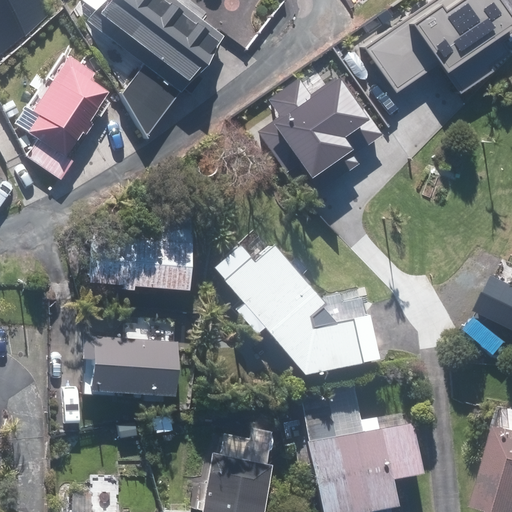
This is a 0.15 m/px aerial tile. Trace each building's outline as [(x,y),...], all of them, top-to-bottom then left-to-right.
[(11,0),(0,0),(0,5),(3,10),(0,11),(0,16),(11,36),(33,25),(19,0),(13,3),(11,0)] [(164,0),(77,0),(76,3),(88,12),(79,23),(136,68),(112,100),(135,142),(215,40),(164,0)] [(435,0),(366,47),(398,93),(440,64),(461,96),(497,71),(482,48),(511,27),(511,16),(500,0),(435,0)] [(7,127),(29,143),(17,159),(52,184),(65,165),(55,158),(70,137),(75,141),(84,129),(79,126),(87,115),(93,119),(102,106),(96,102),(101,96),(83,83),(87,78),(61,60),(23,114),(19,111),(7,127)] [(280,118),(258,133),(297,189),(333,164),(341,176),(361,163),(355,154),(380,136),(339,76),(311,95),(300,79),(268,100),(280,118)] [(75,288),(110,290),(110,295),(119,295),(119,291),(175,295),(179,249),(184,249),(187,208),(145,205),(142,245),(79,240),(75,288)] [(234,306),(228,311),(246,333),(254,326),(294,374),(350,364),(343,322),(302,328),(301,319),(315,307),(267,247),(247,264),(244,260),(235,249),(209,270),(218,281),(216,282),(234,306)] [(511,345),(511,344),(483,317),(470,330),(500,358),(511,345)] [(166,345),(71,339),(70,363),(78,364),(76,395),(162,401),(166,345)] [(386,511),(383,484),(410,480),(403,423),(354,430),(349,395),(294,402),(308,511),(386,511)] [(511,511),(511,434),(493,430),(470,511),(511,511)] [(202,455),(190,511),(253,511),(263,469),(257,468),(261,450),(210,440),(206,456),(202,455)] [(82,511),(82,494),(61,493),(60,511),(82,511)]
